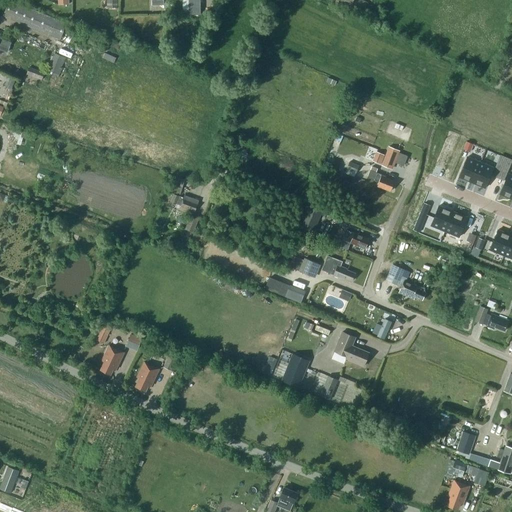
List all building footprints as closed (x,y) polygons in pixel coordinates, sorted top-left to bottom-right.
[(67,23),(10,0),(9,0),(3,16),(60,39),(67,23)] [(201,14),(200,0),(188,0),(189,14),(201,14)] [(336,0),(335,2),(350,8),(353,0),(336,0)] [(124,26),(119,30),(123,35),(128,31),(124,26)] [(0,48),(7,52),(14,37),(1,31),(0,32),(0,48)] [(109,45),(118,49),(120,44),(111,40),(109,45)] [(66,58),(54,53),(47,72),(58,76),(66,58)] [(116,58),(105,53),(103,58),(114,63),(116,58)] [(42,79),(44,73),(30,68),(27,74),(42,79)] [(5,86),(12,87),(14,79),(6,77),(5,86)] [(3,93),(0,100),(8,102),(10,96),(3,93)] [(10,141),(16,143),(20,131),(14,129),(10,141)] [(24,133),(23,138),(35,141),(36,136),(24,133)] [(470,152),(474,144),(467,141),(463,149),(470,152)] [(389,146),(382,165),(391,169),(399,150),(389,146)] [(376,151),(372,161),(381,164),(385,154),(376,151)] [(468,156),(459,177),(472,183),(481,162),(468,156)] [(357,172),(359,165),(350,161),(347,169),(357,172)] [(481,162),(472,183),(485,188),(494,167),(481,162)] [(498,178),(503,166),(497,163),(492,175),(498,178)] [(377,186),(391,191),(394,181),(385,178),(386,176),(376,172),(378,169),(372,166),(368,177),(379,182),(377,186)] [(503,180),(509,168),(503,166),(498,178),(503,180)] [(511,174),(509,173),(500,194),(511,199),(511,174)] [(175,178),(173,184),(183,187),(185,181),(175,178)] [(194,213),(199,200),(184,195),(183,197),(173,194),(170,202),(177,204),(177,203),(181,204),(179,208),(194,213)] [(440,205),(431,225),(445,231),(453,211),(440,205)] [(308,206),(300,227),(313,232),(322,212),(308,206)] [(453,211),(445,231),(459,237),(467,217),(453,211)] [(185,229),(193,232),(198,219),(191,216),(185,229)] [(423,221),(418,219),(413,230),(419,232),(423,221)] [(511,234),(498,229),(490,250),(504,255),(511,235),(511,234)] [(294,238),(304,243),(308,234),(298,230),(294,238)] [(355,233),(347,230),(340,245),(348,249),(350,243),(356,245),(357,244),(365,248),(369,239),(362,236),(362,235),(355,233)] [(476,235),(471,233),(468,241),(473,243),(476,235)] [(488,238),(483,236),(479,245),(484,247),(488,238)] [(292,268),(297,257),(290,254),(285,265),(292,268)] [(340,276),(352,281),(355,273),(347,270),(347,269),(340,266),(342,261),(328,256),(322,269),(334,274),(333,275),(339,277),(340,276)] [(315,278),(321,265),(304,258),(299,271),(315,278)] [(398,284),(402,286),(400,290),(410,294),(409,297),(414,299),(415,297),(423,300),(426,292),(417,288),(418,286),(400,279),(404,269),(393,265),(386,280),(397,285),(398,284)] [(285,296),(290,285),(270,277),(265,288),(285,296)] [(340,289),(338,297),(348,299),(349,292),(340,289)] [(482,320),(486,309),(479,306),(474,320),(474,321),(481,324),(482,320)] [(508,320),(491,314),(490,315),(486,314),(483,320),(482,324),(486,325),(486,327),(493,329),(494,327),(504,331),(508,320)] [(313,325),(306,322),(304,327),(311,330),(313,325)] [(100,334),(107,338),(111,329),(104,325),(100,334)] [(317,325),(315,329),(328,335),(330,330),(317,325)] [(354,337),(341,331),(333,351),(346,356),(345,358),(363,365),(369,352),(351,345),(354,337)] [(137,351),(142,339),(131,334),(126,346),(137,351)] [(111,374),(114,367),(117,369),(125,352),(109,345),(102,360),(106,361),(102,370),(111,374)] [(169,354),(163,367),(171,370),(177,358),(170,354),(169,354)] [(299,387),(307,368),(310,360),(292,354),(282,380),(299,387)] [(160,369),(144,361),(137,376),(141,378),(137,386),(146,390),(149,384),(152,385),(160,369)] [(330,398),(338,379),(328,375),(320,394),(330,398)] [(470,455),(476,435),(463,431),(457,451),(470,455)] [(505,450),(500,449),(498,456),(502,458),(500,463),(491,459),(488,465),(496,468),(510,473),(511,468),(511,447),(506,445),(505,450)] [(455,460),(451,473),(462,477),(466,463),(458,461),(456,460),(455,460)] [(0,487),(0,488),(11,493),(19,471),(8,467),(0,487)] [(480,468),(475,482),(484,486),(489,472),(480,468)] [(511,488),(511,480),(496,476),(494,483),(511,488)] [(448,495),(452,496),(448,505),(458,508),(460,502),(463,503),(470,486),(454,480),(448,495)] [(271,500),(266,511),(268,511),(274,511),(277,505),(290,510),(293,503),(294,503),(298,493),(284,487),(277,502),(271,500)]
